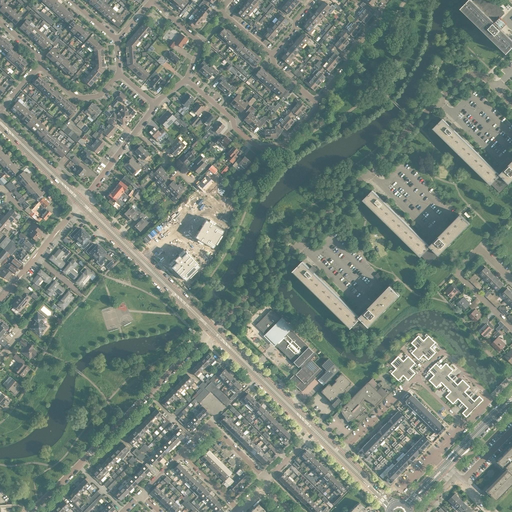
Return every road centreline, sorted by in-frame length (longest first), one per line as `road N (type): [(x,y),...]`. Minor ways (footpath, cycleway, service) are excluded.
road 1 (residential): [(32,511),(211,330)]
road 2 (secondary): [(211,330),(80,202)]
road 3 (unclassified): [(185,80),(258,148),(282,147),(315,101)]
road 4 (residential): [(309,258),(357,305),(378,285),(330,238),(323,245)]
road 5 (residential): [(384,186),(429,233),(449,214),(401,169),(394,176)]
road 6 (secondary): [(314,430),(211,330)]
road 7 (unclassified): [(315,101),(380,19),(385,0)]
road 8 (residential): [(211,330),(297,245)]
